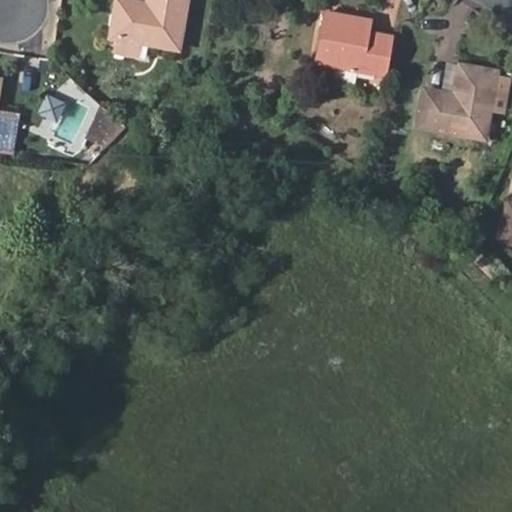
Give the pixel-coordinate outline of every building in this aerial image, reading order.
[(177,46),(184,0),(147,0),(147,4),(121,0),(117,0),(111,36),(109,50),(142,56),(144,41),(177,46)] [(324,12),(315,61),(388,75),(394,37),(370,33),(372,21),(324,12)] [(459,67),(454,95),(425,90),(419,125),(484,138),(497,74),(459,67)] [(55,125),(64,100),(50,94),(40,119),(55,125)] [(106,110),(89,132),(107,146),(124,124),(106,110)] [(511,205),(509,204),(500,239),(511,242),(511,205)]
